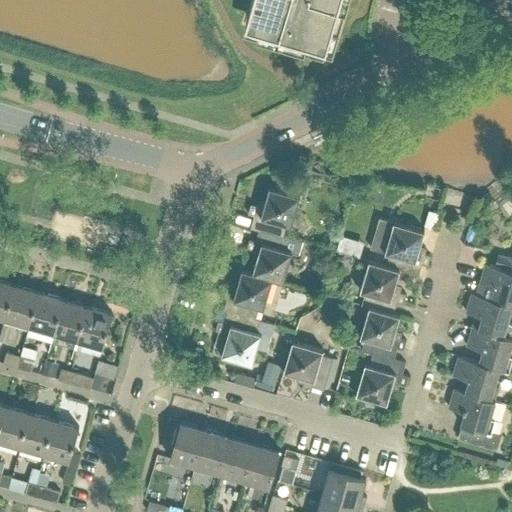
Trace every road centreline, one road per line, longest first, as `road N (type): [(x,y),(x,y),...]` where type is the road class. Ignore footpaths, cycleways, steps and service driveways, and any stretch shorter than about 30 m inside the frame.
road 1 (residential): [(141,364),(394,437),(457,214)]
road 2 (tertiary): [(188,166),(218,161),(410,66)]
road 3 (residential): [(141,364),(186,204),(188,166)]
road 4 (tertiary): [(188,166),(0,115)]
road 5 (residential): [(97,511),(141,364)]
